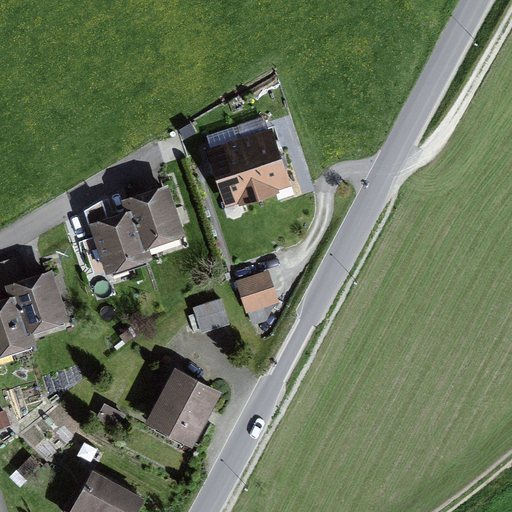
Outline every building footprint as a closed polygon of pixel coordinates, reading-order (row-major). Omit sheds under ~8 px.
[(241,143),(258,195),(274,190),(273,185),(286,180),(283,171),(286,164),(283,154),(276,151),(270,133),(241,143)] [(258,195),(241,143),(211,152),(227,200),(240,195),(242,200),(258,195)] [(132,212),(142,244),(162,237),(161,234),(178,229),(164,188),(128,201),(132,212)] [(142,244),(132,212),(95,224),(109,265),(125,260),(126,262),(146,256),(142,244)] [(15,297),(26,329),(46,322),(45,320),(62,314),(48,274),(24,282),(16,257),(3,261),(12,286),(15,297)] [(0,289),(12,286),(3,261),(0,262),(0,289)] [(248,310),(274,301),(265,273),(239,281),(248,310)] [(26,329),(15,297),(0,302),(0,347),(9,345),(10,347),(30,341),(26,329)] [(221,299),(194,307),(202,331),(229,322),(221,299)] [(190,441),(216,392),(177,371),(151,420),(190,441)] [(123,414),(105,405),(99,417),(116,426),(123,414)] [(91,511),(90,511),(134,511),(142,499),(93,472),(76,502),(91,511)]
